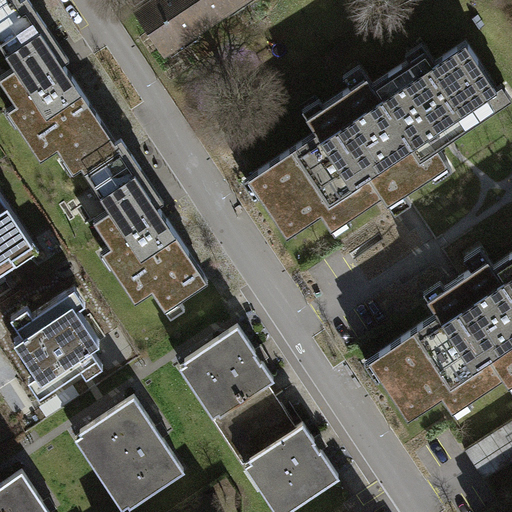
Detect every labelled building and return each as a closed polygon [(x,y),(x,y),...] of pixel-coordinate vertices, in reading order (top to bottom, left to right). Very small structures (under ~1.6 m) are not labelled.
[(0,0),(0,38),(34,16),(22,0),(0,0)] [(163,49),(238,0),(142,0),(134,5),(163,49)] [(72,150),(93,181),(128,158),(34,16),(0,38),(0,41),(29,85),(12,96),(26,117),(17,123),(41,158),(59,146),(65,155),(72,150)] [(254,192),(283,235),(318,212),(324,221),(339,211),(343,217),(381,191),(371,175),(369,176),(366,170),(379,162),(399,191),(428,171),(424,165),(440,155),(433,145),(496,103),(488,90),(494,86),(462,39),(431,60),(426,51),(410,62),(406,57),(368,82),(363,73),(318,103),(322,109),(306,119),(313,129),(249,172),(260,188),(254,192)] [(176,297),(178,299),(209,279),(128,158),(93,181),(123,227),(106,238),(120,258),(112,264),(136,300),(153,289),(164,305),(176,297)] [(0,272),(17,261),(12,254),(33,240),(0,190),(0,189),(0,272)] [(382,371),(376,374),(404,415),(439,392),(446,403),(461,393),(464,397),(500,373),(506,382),(511,377),(511,250),(489,266),(484,258),(456,277),(475,305),(476,305),(479,308),(466,317),(453,297),(370,353),(382,371)] [(104,344),(69,291),(18,326),(54,376),(72,365),(76,363),(81,362),(85,359),(90,355),(104,344)] [(184,360),(220,412),(233,403),(273,376),(238,323),(184,360)] [(184,467),(134,392),(79,429),(129,503),(184,467)] [(242,462),(250,457),(249,455),(290,427),(270,397),(242,415),(233,403),(220,412),(212,417),(242,462)] [(250,457),(285,509),(338,473),(302,419),(290,427),(249,455),(250,457)] [(511,422),(470,445),(485,474),(511,459),(511,422)] [(0,511),(52,511),(21,466),(0,480),(0,511)]
